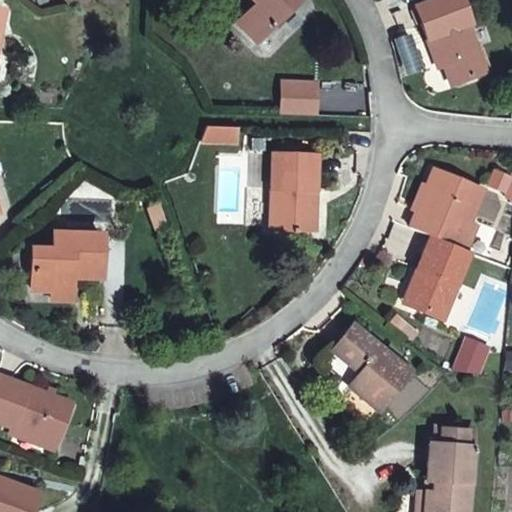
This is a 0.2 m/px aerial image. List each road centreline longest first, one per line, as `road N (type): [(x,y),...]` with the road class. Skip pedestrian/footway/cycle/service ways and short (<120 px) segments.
road 1 (residential): [(0,322),(104,361),(189,364),(256,338),(328,293),(369,228),(394,117)]
road 2 (residential): [(394,117),(382,33),(367,0)]
